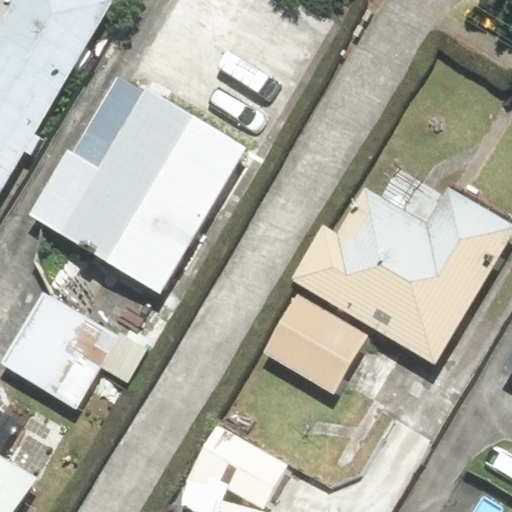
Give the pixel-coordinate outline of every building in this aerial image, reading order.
[(0,197),(12,204),(127,6),(116,0),(28,0),(0,48),(0,197)] [(176,299),(260,155),(131,80),(47,223),(176,299)] [(337,230),(305,283),(450,370),(511,267),(511,221),(401,154),(350,238),(337,230)] [(127,344),(53,299),(9,371),(83,417),(127,344)] [(372,342),(296,301),(263,361),(339,403),(372,342)] [(218,428),(176,505),(189,511),(213,511),(229,483),(273,508),(294,469),(218,428)] [(33,511),(49,485),(0,457),(0,511),(33,511)]
